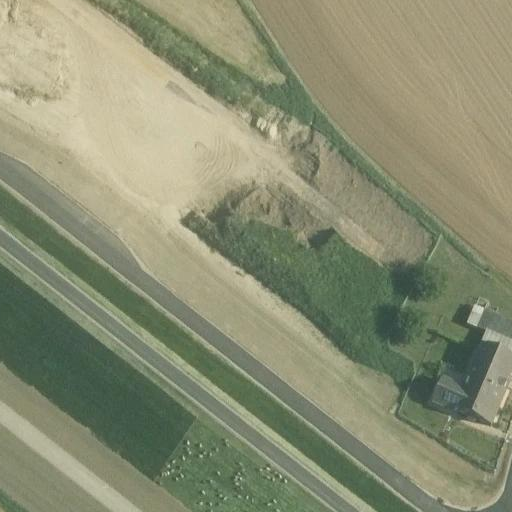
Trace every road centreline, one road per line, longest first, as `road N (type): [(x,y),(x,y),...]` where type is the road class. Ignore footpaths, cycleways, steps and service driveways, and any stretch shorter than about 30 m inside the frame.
road 1 (unclassified): [(0,167),(441,511)]
road 2 (track): [(125,511),(0,412)]
